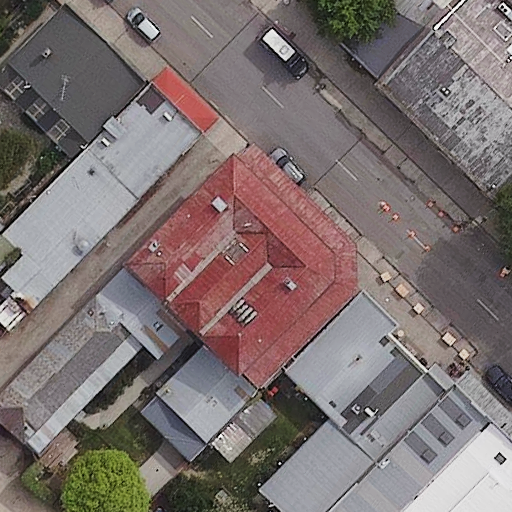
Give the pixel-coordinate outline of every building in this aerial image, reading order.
[(383,0),(395,11),(362,44),(349,61),(376,86),(380,98),(492,201),(511,180),(511,12),(500,0),(383,0)] [(0,88),(74,161),(150,84),(67,4),(0,73),(0,88)] [(203,134),(150,84),(74,161),(0,234),(0,273),(20,252),(23,255),(1,278),(34,308),(203,134)] [(362,290),(231,160),(126,266),(258,393),(282,368),(362,290)] [(399,325),(362,290),(282,368),(331,418),(403,348),(390,335),(399,325)] [(141,347),(92,300),(0,395),(0,418),(37,454),(141,347)] [(447,391),(403,348),(331,418),(259,490),(281,511),(402,511),(493,421),(455,384),(447,391)] [(511,511),(511,440),(493,421),(402,511),(511,511)]
